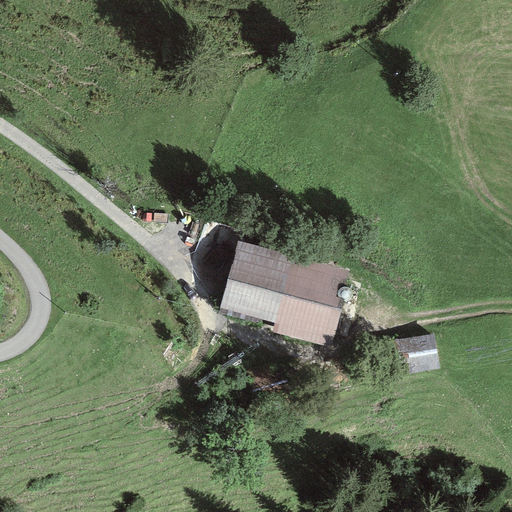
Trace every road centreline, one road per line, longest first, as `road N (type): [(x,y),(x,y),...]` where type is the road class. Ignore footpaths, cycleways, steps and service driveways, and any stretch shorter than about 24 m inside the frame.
road 1 (track): [(221,321),(318,354),(386,327),(511,309)]
road 2 (track): [(221,321),(57,163),(0,127)]
road 3 (track): [(511,215),(424,133),(405,80),(411,65),(441,57),(511,61)]
road 4 (track): [(0,241),(26,265),(39,316),(22,343),(0,352)]
